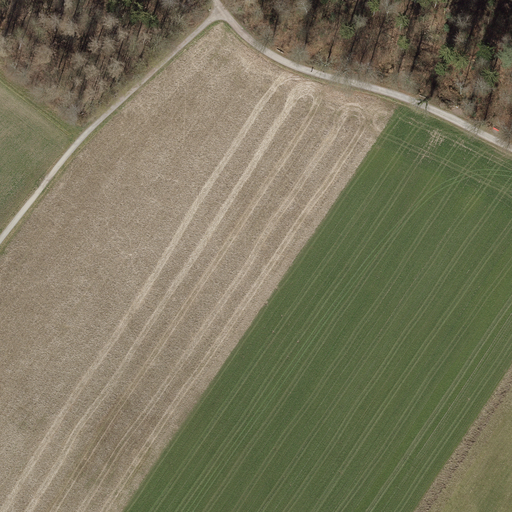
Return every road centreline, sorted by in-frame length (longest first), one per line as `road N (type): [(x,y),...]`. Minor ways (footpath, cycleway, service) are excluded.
road 1 (track): [(208,0),(263,49),(309,73),(394,93),(511,148)]
road 2 (track): [(0,242),(90,128),(220,11)]
